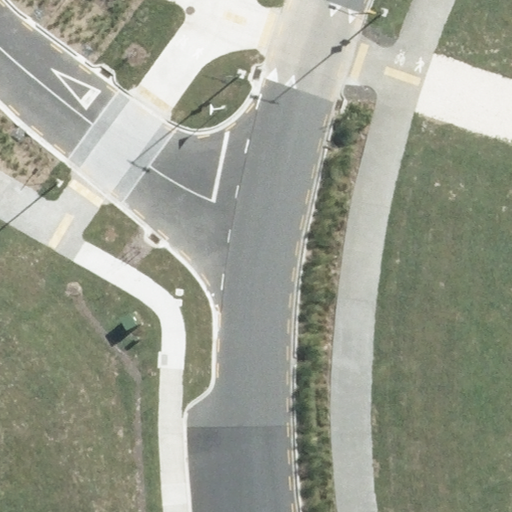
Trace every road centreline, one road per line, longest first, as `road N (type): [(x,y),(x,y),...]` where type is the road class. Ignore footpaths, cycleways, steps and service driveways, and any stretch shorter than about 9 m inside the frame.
road 1 (residential): [(0,57),(90,147),(203,207),(269,226)]
road 2 (residential): [(269,226),(252,386),(254,511)]
road 3 (residential): [(336,0),(313,46),(269,226)]
